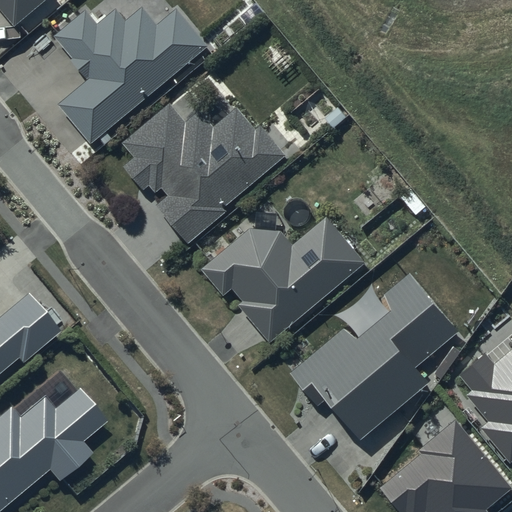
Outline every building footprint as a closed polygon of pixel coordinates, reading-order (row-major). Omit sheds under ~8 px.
[(0,0),(0,9),(17,30),(51,0),(0,0)] [(94,146),(210,45),(181,12),(163,27),(148,9),(130,24),(117,10),(101,24),(90,11),(55,41),(90,81),(60,106),(94,146)] [(289,142),(271,122),(258,133),(236,107),(215,125),(203,111),(188,125),(172,107),(125,147),(136,160),(127,168),(150,195),(157,189),(162,195),(165,193),(170,199),(157,210),(189,246),(300,149),(292,139),(289,142)] [(285,233),(249,227),(202,270),(229,299),(235,293),(244,303),(238,308),(268,342),(270,340),(275,345),(368,260),(330,218),(298,247),(285,233)] [(354,343),(346,332),(286,377),(307,405),(319,395),(358,446),(433,390),(417,368),(461,335),(416,275),(387,297),(397,310),(354,343)] [(63,329),(31,293),(3,317),(0,313),(0,377),(24,356),(28,361),(63,329)] [(511,342),(461,374),(486,413),(479,418),(506,461),(511,457),(511,342)] [(23,417),(16,408),(0,420),(0,507),(54,466),(64,479),(95,455),(82,439),(108,418),(84,387),(56,409),(48,398),(23,417)] [(382,488),(409,511),(418,511),(421,509),(425,511),(481,511),(511,477),(445,417),(382,488)]
